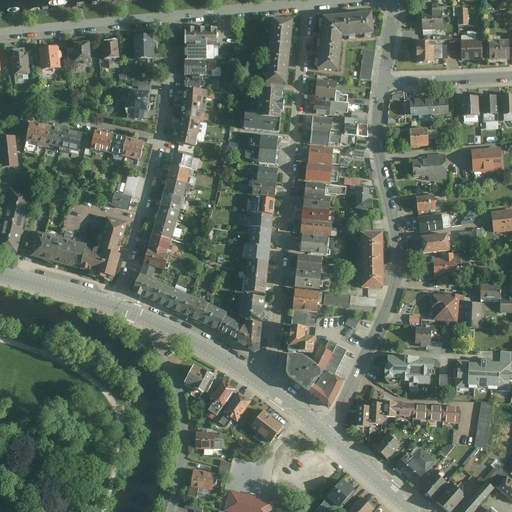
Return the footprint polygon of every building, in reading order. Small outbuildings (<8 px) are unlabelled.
[(468,25),(468,8),(459,8),(459,25),(468,25)] [(458,9),(448,9),(448,36),(458,36),(458,9)] [(442,12),(421,13),(422,32),(442,31),(442,12)] [(317,52),(315,72),(338,74),(342,38),(356,36),(372,34),(371,14),(357,15),(320,18),(319,33),(317,52)] [(270,51),(292,53),(296,21),(273,19),(270,51)] [(187,28),(186,46),(208,47),(209,41),(219,41),(219,29),(187,28)] [(154,36),(134,37),(135,60),(157,60),(157,44),(154,44),(154,36)] [(118,41),(103,43),(104,61),(119,60),(118,41)] [(481,41),(461,41),(461,61),(482,60),(481,41)] [(509,60),(509,41),(488,41),(489,61),(509,60)] [(458,52),(458,42),(450,42),(450,53),(458,52)] [(91,61),(90,43),(73,44),(75,63),(91,61)] [(436,43),(417,43),(417,65),(436,64),(436,58),(449,58),(449,47),(436,48),(436,43)] [(186,61),(208,62),(208,47),(186,46),(186,61)] [(58,49),(39,50),(41,70),(60,68),(58,49)] [(370,81),(375,52),(364,50),(359,79),(370,81)] [(292,53),(270,51),(267,84),(289,87),(292,53)] [(27,54),(10,55),(12,76),(29,75),(27,54)] [(186,61),(185,76),(207,77),(208,62),(186,61)] [(94,76),(84,83),(88,88),(98,81),(94,76)] [(337,83),(316,81),(314,97),(335,100),(337,83)] [(152,84),(139,82),(138,90),(151,91),(152,84)] [(184,90),(184,104),(203,107),(204,99),(208,99),(209,92),(184,90)] [(151,94),(131,91),(129,111),(136,111),(135,120),(144,121),(145,113),(148,113),(151,94)] [(285,94),(261,92),(258,119),(282,121),(285,94)] [(511,115),(511,96),(501,97),(501,115),(511,115)] [(498,115),(497,97),(481,97),(482,115),(498,115)] [(427,99),(428,117),(448,116),(447,98),(427,99)] [(479,117),(478,98),(460,98),(461,117),(479,117)] [(427,99),(409,100),(410,118),(428,117),(427,99)] [(351,103),(316,100),(315,114),(336,116),(337,112),(350,113),(351,103)] [(24,104),(14,105),(15,116),(25,115),(24,104)] [(184,104),(181,118),(201,122),(203,115),(206,115),(207,107),(203,107),(184,104)] [(181,118),(179,131),(199,135),(201,122),(181,118)] [(282,121),(258,119),(246,118),(245,131),(281,136),(282,121)] [(310,132),(329,134),(329,130),(340,131),(340,125),(330,125),(331,121),(311,119),(310,132)] [(354,120),(344,119),(342,135),(357,136),(358,126),(354,125),(354,120)] [(50,127),(30,123),(26,142),(46,147),(50,127)] [(50,127),(46,147),(61,150),(65,131),(50,127)] [(428,128),(410,129),(411,147),(429,146),(428,128)] [(83,135),(65,131),(61,150),(78,154),(83,135)] [(199,135),(179,131),(176,144),(196,148),(199,135)] [(91,151),(107,155),(111,136),(96,132),(91,151)] [(329,134),(310,132),(309,145),(328,147),(328,143),(339,144),(339,137),(329,136),(329,134)] [(123,159),(128,139),(111,136),(107,155),(123,159)] [(282,140),(257,137),(257,142),(252,141),(252,147),(261,148),(261,152),(280,155),(282,140)] [(14,138),(0,139),(0,154),(16,152),(14,138)] [(123,159),(140,162),(145,143),(128,139),(123,159)] [(501,147),(472,149),(474,173),(503,171),(501,147)] [(308,148),(306,164),(331,166),(331,165),(338,166),(339,155),(332,155),(332,150),(308,148)] [(18,167),(16,152),(0,154),(0,166),(0,169),(18,167)] [(279,168),(280,155),(261,152),(261,155),(247,153),(246,160),(260,162),(259,166),(279,168)] [(172,165),(192,171),(195,159),(175,153),(172,165)] [(425,163),(410,164),(410,180),(427,179),(427,183),(444,181),(443,157),(425,158),(425,163)] [(172,165),(168,180),(188,185),(192,171),(172,165)] [(331,168),(306,165),(305,182),(330,184),(330,183),(336,184),(337,173),(331,173),(331,168)] [(260,168),(259,183),(278,185),(279,171),(260,168)] [(13,174),(16,193),(28,196),(24,173),(13,174)] [(134,198),(139,178),(128,175),(123,195),(134,198)] [(164,193),(185,198),(188,185),(168,180),(164,193)] [(276,199),(278,185),(259,183),(255,182),(253,196),(276,199)] [(302,197),(330,200),(330,195),(346,196),(347,188),(303,184),(302,197)] [(48,201),(51,190),(43,188),(40,200),(48,201)] [(370,190),(357,189),(355,210),(372,212),(373,196),(370,196),(370,190)] [(23,225),(30,196),(28,196),(16,193),(10,191),(2,219),(23,225)] [(160,208),(181,213),(185,198),(164,193),(160,208)] [(228,197),(220,193),(215,203),(223,207),(228,197)] [(113,194),(110,206),(129,211),(132,200),(113,194)] [(435,196),(417,198),(418,213),(437,211),(435,196)] [(302,197),(300,210),(329,213),(330,200),(302,197)] [(275,217),(276,201),(259,200),(258,215),(275,217)] [(156,225),(176,230),(181,213),(160,208),(156,225)] [(462,221),(470,226),(478,214),(470,209),(462,221)] [(511,209),(493,211),(496,232),(511,230),(511,209)] [(299,221),(327,224),(329,213),(300,210),(299,221)] [(442,214),(420,217),(422,232),(444,229),(442,214)] [(275,218),(253,216),(252,230),(273,232),(275,218)] [(0,228),(0,247),(16,252),(23,225),(2,219),(0,228)] [(100,237),(122,243),(127,225),(105,219),(100,237)] [(300,223),(298,235),(329,238),(330,226),(300,223)] [(156,225),(152,237),(173,243),(176,230),(156,225)] [(271,250),(273,232),(252,230),(250,248),(271,250)] [(480,231),(471,232),(472,240),(473,244),(481,243),(480,231)] [(471,232),(459,234),(460,241),(472,240),(471,232)] [(36,234),(30,259),(56,266),(62,241),(36,234)] [(448,234),(422,237),(424,255),(451,252),(448,234)] [(385,283),(384,235),(378,235),(369,235),(361,236),(362,279),(362,291),(386,290),(385,283)] [(100,237),(96,253),(118,259),(122,243),(100,237)] [(173,243),(152,237),(149,251),(169,257),(173,243)] [(329,240),(302,237),(300,254),(327,257),(329,240)] [(88,248),(62,241),(56,266),(81,273),(87,251),(88,248)] [(270,265),(271,250),(250,248),(246,247),(244,262),(248,263),(270,265)] [(433,260),(434,279),(454,278),(454,266),(461,265),(461,262),(470,262),(470,259),(478,259),(478,249),(453,253),(453,256),(443,256),(443,260),(433,260)] [(96,253),(87,251),(81,273),(115,281),(120,259),(118,259),(96,253)] [(169,257),(149,251),(144,268),(156,271),(164,273),(169,257)] [(297,257),(296,273),(321,276),(333,277),(334,270),(322,269),(323,260),(297,257)] [(270,265),(248,263),(247,278),(268,281),(270,265)] [(144,268),(141,277),(152,281),(156,271),(144,268)] [(296,273),(294,289),(319,291),(321,276),(296,273)] [(152,281),(141,277),(132,296),(144,302),(162,310),(176,316),(191,323),(206,329),(219,335),(226,319),(228,315),(152,281)] [(266,297),(268,281),(247,278),(245,295),(266,297)] [(511,287),(482,287),(482,302),(501,302),(501,315),(511,315),(511,292),(511,293),(511,287)] [(457,320),(460,293),(444,291),(444,293),(433,292),(432,308),(434,308),(433,317),(457,320)] [(318,296),(293,293),(291,312),(292,312),(307,314),(316,315),(318,296)] [(350,297),(325,294),(323,307),(348,310),(350,297)] [(266,299),(243,297),(242,310),(265,312),(266,299)] [(376,300),(350,298),(350,305),(375,307),(376,300)] [(481,329),(481,303),(465,303),(464,328),(481,329)] [(264,325),(265,312),(242,310),(241,323),(264,325)] [(292,312),(291,328),(307,329),(314,330),(315,321),(306,320),(307,314),(292,312)] [(355,331),(361,319),(350,314),(344,325),(355,331)] [(219,335),(236,345),(245,329),(226,319),(219,335)] [(263,332),(264,326),(248,325),(245,329),(236,345),(256,358),(261,355),(263,332)] [(434,328),(417,327),(417,344),(433,345),(434,328)] [(307,329),(291,328),(288,358),(310,359),(312,342),(305,341),(307,329)] [(321,343),(308,368),(321,378),(324,374),(338,346),(330,342),(321,343)] [(348,351),(338,346),(324,374),(334,379),(348,351)] [(435,360),(383,358),(382,384),(434,386),(435,360)] [(300,361),(285,359),(282,378),(283,382),(305,397),(321,378),(308,368),(300,361)] [(215,372),(196,361),(184,383),(195,388),(191,394),(200,399),(205,389),(208,391),(215,379),(212,377),(215,372)] [(510,364),(457,363),(456,388),(509,389),(510,364)] [(324,374),(321,378),(305,397),(325,411),(330,411),(343,384),(334,379),(324,374)] [(237,387),(224,378),(212,397),(216,400),(209,410),(217,416),(237,387)] [(253,399),(240,389),(224,412),(226,413),(219,423),(227,428),(233,418),(238,421),(253,399)] [(396,404),(383,404),(383,406),(382,421),(395,422),(395,419),(396,404)] [(412,420),(412,407),(412,406),(396,404),(395,419),(412,420)] [(481,404),(475,448),(486,450),(493,404),(481,404)] [(382,421),(383,406),(369,405),(369,407),(368,428),(382,428),(382,421)] [(369,407),(358,407),(357,430),(368,431),(368,428),(369,407)] [(427,424),(428,407),(412,407),(412,420),(412,423),(427,424)] [(427,424),(443,425),(444,408),(428,407),(427,424)] [(458,425),(459,409),(444,408),(443,425),(458,425)] [(265,413),(253,429),(273,444),(285,428),(265,413)] [(217,432),(197,432),(196,449),(222,450),(222,441),(217,441),(217,432)] [(387,462),(401,446),(388,436),(374,452),(387,462)] [(447,446),(442,452),(447,456),(455,447),(447,446)] [(415,486),(435,463),(420,450),(412,459),(408,456),(395,469),(415,486)] [(486,484),(494,491),(510,471),(505,467),(499,474),(494,470),(484,482),(480,479),(476,484),(479,487),(479,492),(486,484)] [(216,472),(194,468),(191,485),(190,485),(188,496),(198,497),(199,487),(213,489),(216,472)] [(431,502),(447,484),(436,474),(420,492),(431,502)] [(511,481),(508,478),(497,491),(511,503),(511,481)] [(339,511),(357,493),(343,481),(314,511),(339,511)] [(475,511),(494,491),(486,484),(479,492),(461,511),(475,511)] [(268,511),(272,494),(232,485),(226,509),(240,511),(268,511)] [(453,487),(436,507),(441,511),(453,511),(462,502),(463,496),(453,487)] [(374,511),(377,509),(364,496),(349,511),(374,511)]
